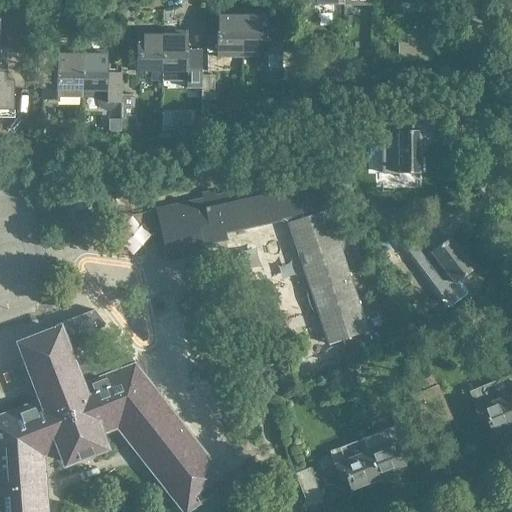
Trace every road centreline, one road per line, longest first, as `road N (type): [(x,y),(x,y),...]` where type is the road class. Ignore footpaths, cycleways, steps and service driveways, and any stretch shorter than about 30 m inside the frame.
road 1 (unknown): [(0,154),(185,140),(395,80),(476,71)]
road 2 (residential): [(511,214),(491,187),(481,152),(474,0)]
